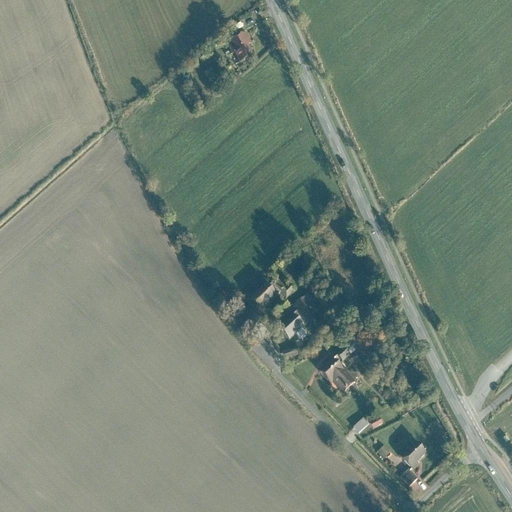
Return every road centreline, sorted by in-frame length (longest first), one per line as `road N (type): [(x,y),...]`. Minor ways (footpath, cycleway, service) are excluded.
road 1 (tertiary): [(271,0),(467,426)]
road 2 (residential): [(410,509),(274,372),(261,343)]
